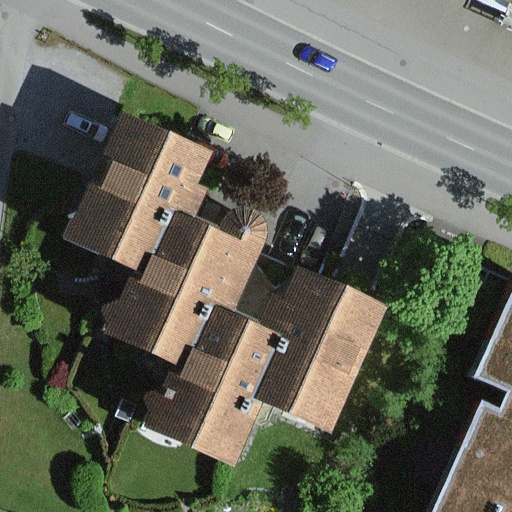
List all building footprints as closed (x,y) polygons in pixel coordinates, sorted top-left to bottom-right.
[(511,0),(484,0),(511,12),(511,0)] [(214,150),(123,109),(65,238),(133,269),(144,274),(174,209),(198,220),(211,190),(198,184),(214,150)] [(235,313),(268,241),(270,232),(269,224),(265,216),(259,210),(251,206),(243,205),(234,208),(227,213),(222,220),(218,229),(198,220),(174,209),(144,274),(133,269),(124,289),(122,284),(102,293),(108,304),(100,308),(108,324),(104,334),(174,365),(185,370),(214,304),(235,313)] [(390,306),(299,265),(284,298),(272,293),(258,324),(280,333),(250,399),(264,405),(331,436),(390,306)] [(511,511),(511,295),(475,378),(510,393),(503,409),(484,401),(433,511),(511,511)] [(258,324),(235,313),(214,304),(185,370),(174,365),(146,427),(236,467),(264,405),(250,399),(280,333),(258,324)] [(137,405),(122,399),(115,418),(130,424),(137,405)]
